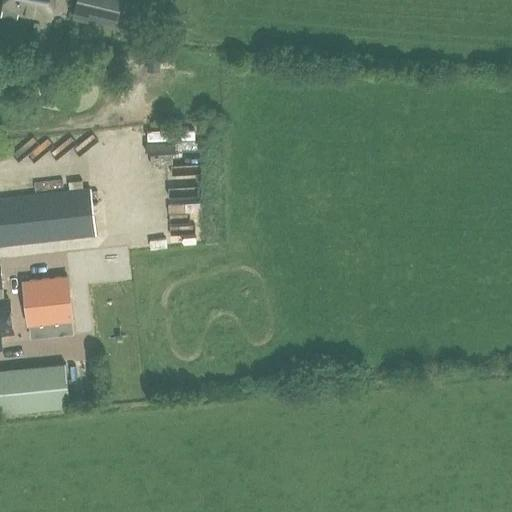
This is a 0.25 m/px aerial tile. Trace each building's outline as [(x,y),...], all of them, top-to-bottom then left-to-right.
[(3,0),(1,13),(17,17),(18,12),(50,19),(53,0),(3,0)] [(78,0),(75,16),(114,25),(119,0),(78,0)] [(0,199),(0,244),(95,233),(89,188),(0,199)] [(0,334),(13,333),(9,299),(0,299),(0,296),(3,296),(0,268),(0,334)] [(28,326),(71,321),(72,321),(67,276),(23,280),(27,326),(28,326)] [(0,414),(70,408),(70,406),(66,362),(0,368),(0,414)]
